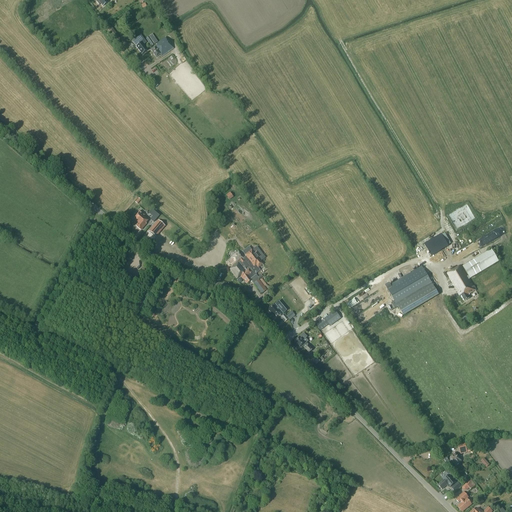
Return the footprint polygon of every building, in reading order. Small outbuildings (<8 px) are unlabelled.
[(140,36),(133,42),(136,46),(142,54),(147,50),(142,43),(145,41),(140,36)] [(156,44),(157,45),(150,50),(156,58),(160,54),(162,57),(173,48),(167,39),(166,40),(164,37),(156,44)] [(136,216),(136,217),(134,219),(137,222),(138,223),(136,226),(140,230),(145,224),(147,220),(143,217),(144,215),(139,212),(136,216)] [(155,237),(164,226),(158,221),(149,231),(155,237)] [(445,233),(441,235),(440,234),(423,245),(431,257),(448,246),(447,245),(451,243),(445,233)] [(462,267),(470,278),(498,261),(491,249),(462,267)] [(243,259),(239,252),(231,258),(231,259),(226,262),(228,265),(230,264),(231,267),(229,269),(236,279),(240,277),(242,280),(243,279),(246,284),(251,281),(261,294),(265,291),(255,276),(255,275),(259,272),(257,269),(262,265),(260,263),(258,260),(259,258),(260,257),(257,254),(256,253),(254,254),(252,251),(245,256),(245,257),(243,259)] [(460,296),(461,295),(465,301),(469,298),(467,295),(476,290),(474,286),(473,286),(460,265),(446,274),(460,296)] [(399,306),(405,315),(438,294),(421,267),(392,285),(390,283),(386,285),(396,301),(399,306)] [(356,314),(380,300),(377,293),(352,307),(356,314)] [(316,300),(305,309),(307,311),(318,303),(316,300)] [(280,315),(283,312),(283,313),(286,311),(279,303),(276,306),(277,306),(275,308),(272,306),(268,310),(274,317),(278,313),(280,315)] [(323,323),(318,327),(320,330),(329,324),(330,326),(341,318),(335,311),(322,321),(323,323)] [(301,348),(302,346),(303,346),(305,348),(304,348),(309,353),(312,349),(308,345),(306,343),(308,341),(304,337),(306,336),(303,333),(299,337),(294,341),(301,348)] [(453,464),(456,467),(462,462),(459,459),(460,459),(456,453),(449,458),(448,457),(444,460),(449,467),(453,464)] [(444,480),(438,484),(442,490),(447,486),(449,488),(450,487),(451,488),(457,483),(450,475),(444,479),(445,480),(444,480)] [(471,480),(463,486),(462,488),(462,489),(464,491),(465,491),(466,491),(470,488),(471,490),(476,486),(471,480)] [(455,485),(456,486),(452,489),(455,492),(461,487),(458,483),(455,485)] [(459,502),(459,503),(460,502),(461,503),(458,506),(462,511),(471,504),(473,502),(471,500),(469,501),(467,499),(469,497),(464,491),(461,494),(462,495),(456,499),(457,500),(456,501),(457,502),(458,502),(459,502)]
